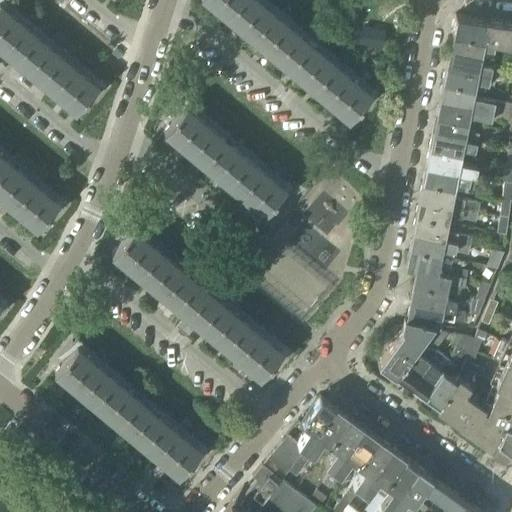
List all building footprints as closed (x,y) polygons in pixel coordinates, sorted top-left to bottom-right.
[(206,0),(225,15),(237,0),(206,0)] [(237,0),(225,15),(250,36),(272,9),(261,0),(237,0)] [(0,47),(1,48),(23,21),(0,1),(0,47)] [(250,36),(274,57),(297,29),(272,9),(250,36)] [(511,21),(455,14),(451,32),(453,32),(511,44),(511,21)] [(1,48),(25,68),(48,41),(23,21),(1,48)] [(355,31),(354,41),(381,45),(383,30),(362,27),(361,32),(355,31)] [(274,57),(298,77),(321,50),(297,29),(274,57)] [(450,49),(481,55),(489,57),(491,57),(492,49),(511,53),(511,51),(511,44),(453,32),(453,36),(450,39),(449,44),(450,47),(450,49)] [(25,68),(50,89),(72,62),(48,41),(25,68)] [(481,55),(450,49),(447,52),(446,57),(448,60),(447,66),(495,75),(509,77),(510,69),(487,65),(489,57),(481,55)] [(298,77),(323,98),(345,70),(321,50),(298,77)] [(72,62),(50,89),(74,110),(97,83),(72,62)] [(443,83),(474,88),(482,90),(484,81),(493,83),(495,75),(447,66),(446,70),(443,72),(442,78),(444,81),(443,83)] [(345,70),(323,98),(348,118),(370,91),(345,70)] [(441,94),(440,99),(511,112),(511,103),(473,96),(474,88),(443,83),(440,86),(439,91),(441,94)] [(437,114),(436,115),(467,121),(469,114),(509,122),(508,130),(510,130),(511,130),(511,112),(440,99),(439,103),(436,105),(435,111),(437,114)] [(163,130),(188,151),(211,124),(185,103),(163,130)] [(271,127),(289,142),(305,124),(286,108),(271,127)] [(434,128),(433,132),(476,141),(478,132),(466,129),(467,121),(436,115),(436,116),(433,118),(432,125),(434,128)] [(188,151),(213,172),(236,145),(211,124),(188,151)] [(430,147),(429,149),(461,155),(462,147),(474,150),(476,141),(433,132),(432,136),(429,138),(428,144),(430,147)] [(213,172),(237,192),(260,165),(236,145),(213,172)] [(426,165),(469,174),(475,175),(476,166),(459,163),(461,155),(429,149),(429,150),(427,152),(425,158),(427,161),(426,165)] [(0,168),(8,158),(0,151),(0,168)] [(0,168),(0,197),(10,206),(33,179),(8,158),(0,168)] [(511,165),(505,164),(503,180),(511,182),(511,165)] [(260,165),(237,192),(262,213),(285,186),(260,165)] [(423,181),(423,182),(454,188),(456,180),(467,182),(469,174),(426,165),(425,170),(423,172),(422,178),(423,181)] [(33,179),(10,206),(35,227),(58,199),(33,179)] [(502,198),(510,199),(511,186),(511,182),(503,180),(502,198)] [(421,194),(420,199),(477,210),(478,202),(452,197),(454,188),(423,182),(423,183),(420,185),(419,191),(421,194)] [(502,198),(499,214),(508,216),(510,199),(502,198)] [(417,214),(416,216),(447,222),(449,214),(469,218),(475,219),(477,210),(420,199),(419,203),(416,205),(415,211),(417,214)] [(508,216),(499,214),(497,232),(506,233),(508,216)] [(414,228),(413,233),(470,243),(472,234),(446,229),(447,222),(416,216),(416,217),(413,219),(412,225),(414,228)] [(111,252),(135,273),(158,246),(133,225),(111,252)] [(410,248),(410,249),(440,255),(442,247),(468,252),(470,243),(413,233),(412,237),(409,239),(408,245),(410,248)] [(135,273),(160,294),(183,267),(158,246),(135,273)] [(509,252),(503,265),(511,266),(511,265),(511,247),(509,247),(509,252)] [(406,266),(416,268),(465,277),(467,269),(450,266),(439,263),(440,255),(410,249),(410,250),(407,252),(406,258),(407,261),(406,266)] [(486,264),(496,268),(503,252),(493,249),(486,264)] [(503,265),(498,277),(506,280),(511,266),(503,265)] [(160,294),(184,314),(207,287),(183,267),(160,294)] [(416,268),(413,284),(445,291),(447,282),(463,285),(465,277),(416,268)] [(506,280),(498,277),(493,289),(501,292),(506,280)] [(475,296),(483,299),(490,283),(480,280),(475,296)] [(413,284),(409,300),(453,310),(455,301),(444,299),(445,291),(413,284)] [(184,314),(209,335),(232,307),(207,287),(184,314)] [(472,298),(469,312),(478,314),(483,299),(475,296),(475,299),(472,298)] [(490,297),(485,309),(493,312),(497,301),(490,297)] [(409,300),(406,317),(406,318),(432,323),(438,324),(440,316),(463,320),(465,312),(453,310),(409,300)] [(209,335),(233,355),(256,327),(232,307),(209,335)] [(493,312),(485,309),(481,320),(488,323),(493,312)] [(401,329),(388,346),(406,359),(414,348),(431,325),(432,323),(406,318),(406,317),(403,317),(402,320),(401,329)] [(256,327),(233,355),(259,376),(281,349),(256,327)] [(477,328),(474,336),(470,345),(478,348),(485,331),(477,328)] [(410,383),(435,347),(447,331),(438,329),(421,353),(414,348),(406,359),(395,375),(403,381),(406,380),(410,383)] [(449,339),(457,344),(458,340),(461,341),(465,334),(455,332),(449,339)] [(458,340),(457,344),(455,349),(463,352),(463,353),(462,354),(466,355),(467,353),(470,345),(474,336),(465,334),(461,341),(458,340)] [(504,362),(511,365),(511,342),(500,337),(493,353),(491,357),(504,362)] [(53,371),(79,392),(101,365),(76,344),(53,371)] [(478,348),(470,345),(467,353),(466,355),(461,367),(481,375),(484,368),(471,363),(476,353),(478,348)] [(377,362),(395,375),(406,359),(388,346),(377,362)] [(420,390),(424,393),(450,359),(450,358),(448,357),(435,347),(410,383),(411,384),(411,387),(416,390),(420,390)] [(428,399),(435,404),(455,377),(449,373),(456,363),(462,354),(463,353),(463,352),(455,349),(453,353),(450,358),(450,359),(424,393),(427,395),(428,399)] [(495,382),(497,383),(511,389),(511,365),(504,362),(495,382)] [(79,392),(103,412),(126,385),(101,365),(79,392)] [(435,404),(457,420),(473,397),(463,389),(469,382),(457,374),(455,377),(435,404)] [(511,389),(497,383),(489,401),(490,402),(511,411),(511,389)] [(103,412),(127,432),(150,405),(126,385),(103,412)] [(281,439),(299,453),(334,405),(319,394),(300,421),(306,426),(295,442),(286,433),(281,439)] [(457,420),(476,433),(486,408),(482,406),(483,404),(473,397),(457,420)] [(486,408),(476,433),(502,452),(507,446),(511,449),(511,448),(511,411),(490,402),(489,401),(486,408)] [(127,432),(152,453),(175,426),(150,405),(127,432)] [(323,438),(328,442),(348,415),(334,405),(299,453),(288,468),(296,474),(311,453),(323,438)] [(324,462),(331,468),(362,425),(348,415),(328,442),(335,447),(324,462)] [(349,457),(356,462),(375,435),(362,425),(331,468),(321,481),(328,486),(349,457)] [(175,426),(152,453),(177,474),(200,447),(175,426)] [(337,511),(340,511),(359,487),(389,445),(375,435),(356,462),(362,467),(332,508),(337,511)] [(281,479),(288,468),(299,453),(281,439),(260,464),(281,479)] [(378,478),(384,482),(403,455),(389,445),(359,487),(367,493),(378,478)] [(365,508),(370,511),(382,511),(386,507),(417,465),(403,455),(384,482),(365,508)] [(307,511),(315,503),(281,479),(260,464),(251,475),(255,478),(238,500),(252,511),(307,511)] [(382,511),(387,507),(393,511),(404,511),(423,487),(432,476),(417,465),(386,507),(382,511)] [(451,507),(449,511),(482,511),(433,477),(432,476),(423,487),(425,488),(427,490),(417,503),(419,504),(424,507),(431,499),(432,500),(435,496),(451,507)] [(312,494),(322,501),(326,495),(316,488),(312,494)] [(220,511),(243,511),(230,501),(220,511)]
